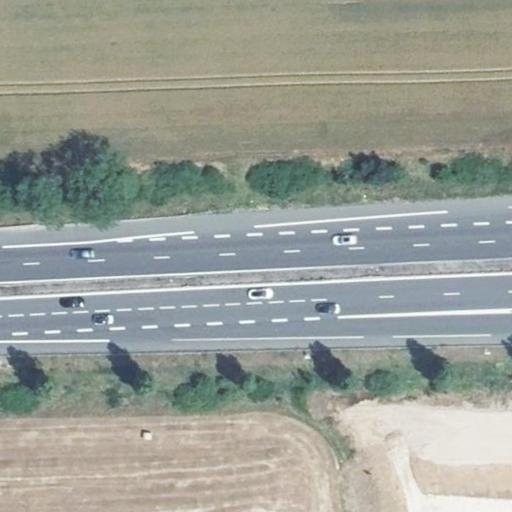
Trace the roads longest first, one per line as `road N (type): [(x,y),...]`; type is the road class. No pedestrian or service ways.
road 1 (motorway): [(511,228),(0,269)]
road 2 (motorway): [(0,322),(511,297)]
road 3 (motorway): [(511,246),(0,271)]
road 4 (motorway): [(0,334),(511,325)]
